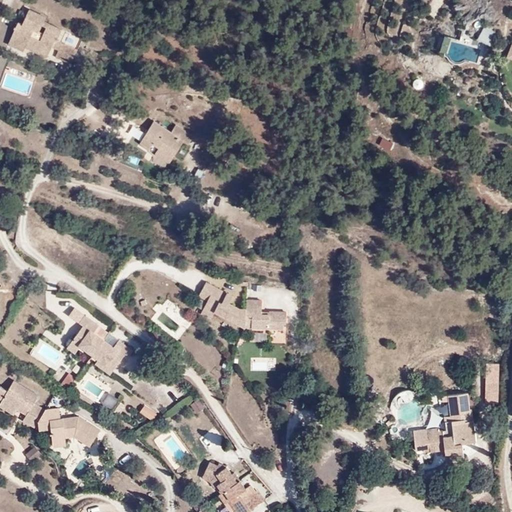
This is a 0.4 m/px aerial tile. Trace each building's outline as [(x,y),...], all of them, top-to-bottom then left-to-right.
[(78,55),(62,48),(67,36),(45,26),(46,21),(29,14),(23,28),(18,26),(16,31),(14,31),(13,34),(14,35),(13,39),(27,44),(25,49),(29,51),(27,56),(49,63),(53,53),(58,55),(57,60),(73,66),(78,55)] [(495,32),(482,25),(475,38),(488,45),(495,32)] [(437,51),(477,63),(481,47),(442,35),(437,51)] [(27,44),(13,39),(8,51),(26,58),(27,56),(29,51),(25,49),(27,44)] [(159,154),(172,162),(184,147),(189,151),(194,143),(175,131),(172,136),(154,126),(139,149),(149,155),(153,150),(159,154)] [(381,137),(377,146),(389,150),(393,141),(381,137)] [(154,160),(168,168),(172,162),(159,154),(154,160)] [(343,164),(333,173),(372,211),(393,201),(343,164)] [(231,296),(204,282),(197,294),(205,299),(198,310),(208,316),(212,310),(242,327),(280,330),(281,324),(284,324),(285,314),(267,312),(267,316),(259,315),(259,312),(260,302),(244,301),(243,309),(237,308),(231,305),(227,303),(229,299),(231,296)] [(84,340),(94,348),(106,332),(96,324),(100,319),(86,309),(82,314),(86,317),(74,333),(81,338),(84,340)] [(106,332),(94,348),(103,355),(107,358),(113,363),(126,347),(129,350),(133,345),(119,335),(116,340),(106,332)] [(74,333),(71,337),(79,343),(81,344),(84,340),(81,338),(74,333)] [(100,359),(110,367),(113,363),(107,358),(103,355),(100,359)] [(66,372),(58,384),(64,388),(73,376),(66,372)] [(494,410),(496,372),(490,372),(489,378),(487,378),(484,410),(494,410)] [(24,420),(35,427),(40,431),(52,429),(53,441),(65,440),(65,437),(75,437),(91,447),(101,430),(78,416),(62,417),(61,409),(46,410),(35,404),(40,396),(15,380),(9,390),(2,386),(0,389),(0,396),(4,399),(19,409),(28,414),(24,420)] [(100,402),(106,405),(113,395),(106,391),(100,402)] [(0,404),(0,405),(15,415),(19,409),(4,399),(0,404)] [(458,449),(463,448),(463,427),(470,427),(470,415),(467,415),(466,400),(450,400),(450,406),(445,407),(445,422),(440,422),(440,436),(436,436),(435,433),(410,435),(411,456),(426,456),(426,458),(440,457),(458,456),(458,449)] [(151,420),(156,413),(143,405),(139,412),(151,420)] [(200,438),(211,452),(220,444),(209,431),(200,438)] [(25,453),(31,461),(42,454),(36,445),(25,453)] [(458,456),(440,457),(440,465),(458,464),(458,456)] [(217,486),(221,493),(240,481),(234,472),(231,474),(225,466),(220,469),(209,463),(204,473),(211,477),(217,486)] [(210,487),(211,489),(217,486),(211,477),(204,473),(201,479),(205,480),(208,483),(210,487)] [(235,510),(242,505),(247,511),(248,511),(262,503),(254,491),(249,494),(240,481),(221,493),(218,495),(224,505),(230,501),(235,510)]
